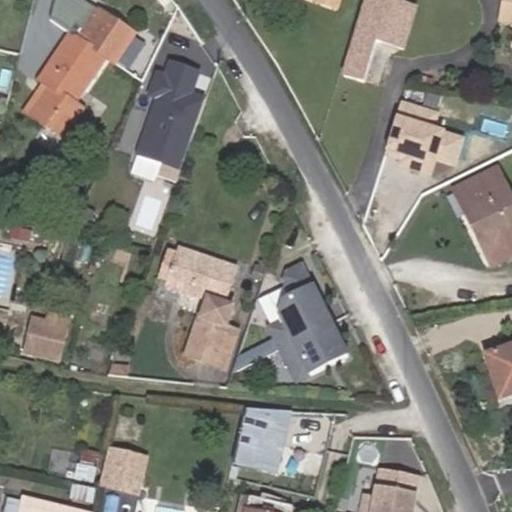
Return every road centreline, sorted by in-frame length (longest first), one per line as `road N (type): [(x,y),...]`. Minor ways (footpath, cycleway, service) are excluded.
road 1 (residential): [(209,0),(266,73),(434,408),(476,511)]
road 2 (track): [(434,408),(413,417),(357,404),(126,386),(0,359)]
